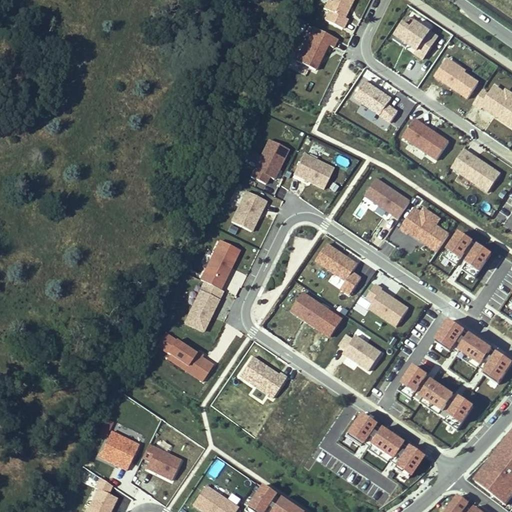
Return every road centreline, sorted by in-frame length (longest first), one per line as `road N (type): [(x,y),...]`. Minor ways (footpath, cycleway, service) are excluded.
road 1 (residential): [(454,470),(252,329),(243,303),(287,218),(309,213),(511,349)]
road 2 (residential): [(511,157),(367,56),(370,27),(385,0)]
